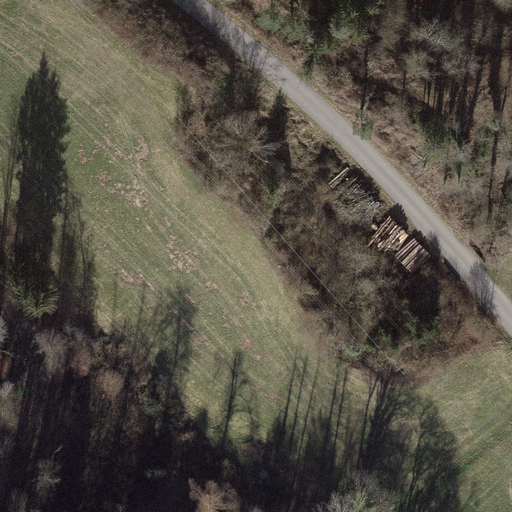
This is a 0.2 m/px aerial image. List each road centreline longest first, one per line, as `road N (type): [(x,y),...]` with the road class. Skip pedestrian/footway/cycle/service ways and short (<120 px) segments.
road 1 (residential): [(188,0),(291,83),(401,190),(511,319)]
road 2 (track): [(511,405),(492,431),(381,511)]
